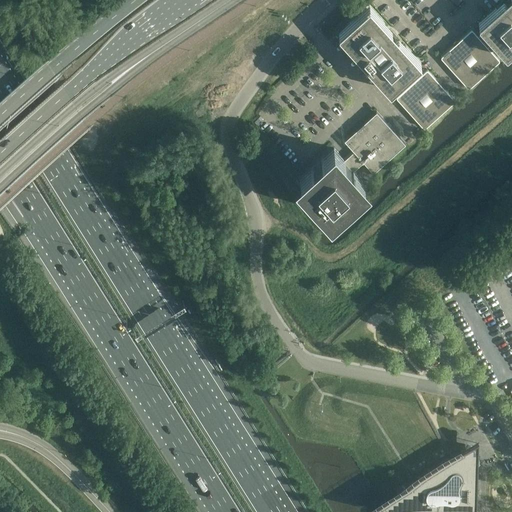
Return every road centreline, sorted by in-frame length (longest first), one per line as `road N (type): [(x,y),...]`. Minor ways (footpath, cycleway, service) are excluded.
road 1 (motorway): [(273,511),(0,79)]
road 2 (unclassified): [(292,347),(260,294),(256,224),(225,137),(227,118),(260,68),(330,0)]
road 3 (motorway): [(35,211),(223,511)]
road 4 (primary): [(0,155),(96,68),(190,0)]
road 5 (primary): [(136,0),(0,117)]
